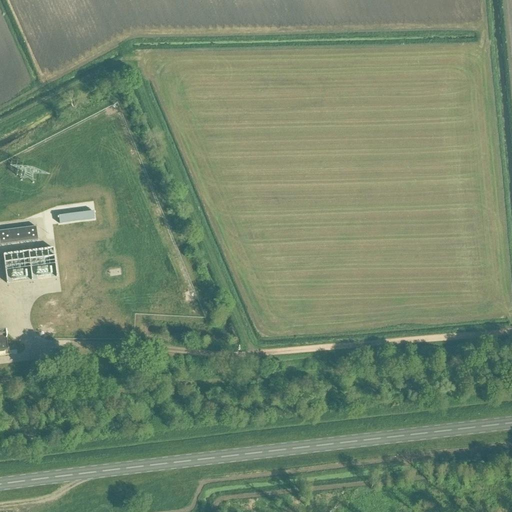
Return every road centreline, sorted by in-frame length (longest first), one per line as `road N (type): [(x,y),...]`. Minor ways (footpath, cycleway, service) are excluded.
road 1 (primary): [(0,485),(511,423)]
road 2 (track): [(254,354),(133,63)]
road 3 (track): [(511,332),(254,354)]
road 4 (track): [(254,378),(0,405)]
road 5 (track): [(254,354),(54,346)]
